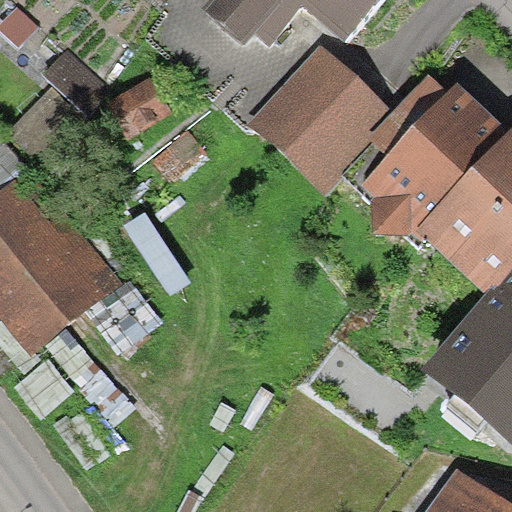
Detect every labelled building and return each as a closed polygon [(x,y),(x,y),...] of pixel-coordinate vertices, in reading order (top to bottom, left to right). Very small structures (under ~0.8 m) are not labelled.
[(213,0),(203,13),(249,48),(258,34),(273,47),(301,12),(344,45),(387,0),(213,0)] [(394,115),(320,46),(247,125),(325,198),(372,146),(369,142),(394,115)] [(448,97),(428,79),(394,115),(369,142),(372,146),(388,160),(361,189),(373,200),(373,240),(412,236),(415,239),(418,236),(487,301),(511,274),(511,132),(509,136),(457,87),(448,97)] [(64,241),(15,182),(0,194),(0,315),(33,355),(121,282),(77,230),(64,241)] [(511,274),(487,301),(423,379),(511,455),(511,274)] [(426,511),(511,511),(511,508),(511,509),(455,471),(426,511)]
